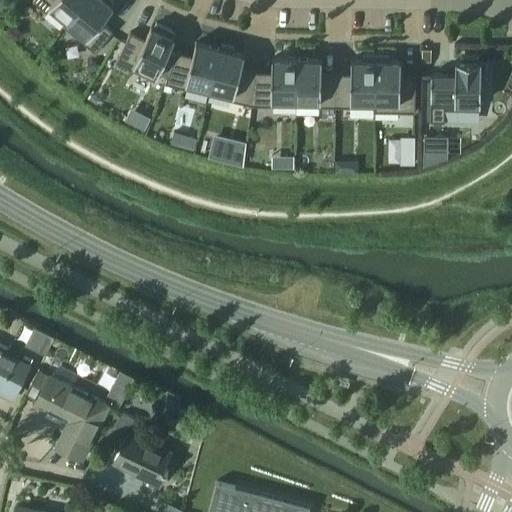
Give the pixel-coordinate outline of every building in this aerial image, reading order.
[(33,0),(33,1),(34,1),(35,1),(47,11),(51,7),(68,21),(64,26),(65,26),(86,0),(33,0)] [(86,0),(65,26),(95,51),(96,52),(114,31),(113,30),(102,21),(114,6),(113,5),(112,4),(114,2),(112,0),(86,0)] [(131,32),(117,62),(118,63),(154,80),(155,81),(159,72),(168,76),(177,54),(169,51),(175,38),(174,37),(173,37),(175,31),(157,23),(154,28),(152,26),(146,39),(141,37),(132,33),(132,32),(131,32)] [(209,94),(221,48),(198,43),(198,42),(197,42),(192,61),(177,58),(179,52),(178,51),(177,54),(166,83),(167,84),(209,94)] [(252,105),(257,72),(256,72),(255,77),(240,74),(245,54),(244,54),(234,52),(235,48),(222,45),(221,48),(209,94),(252,105)] [(376,111),(377,56),(364,56),(364,60),(353,60),(353,59),(352,59),(351,79),(337,79),(337,73),(336,107),(337,107),(375,107),(375,111),(376,111)] [(415,74),(415,80),(401,80),(402,60),(400,60),(390,60),(390,56),(377,56),(376,111),(416,112),(417,74),(415,74)] [(445,109),(449,109),(480,109),(480,110),(481,110),(482,79),(488,79),(488,61),(487,61),(479,61),(479,57),(461,57),(461,61),(457,61),(457,60),(456,60),(456,74),(433,74),(432,74),(431,121),(445,122),(445,109)] [(297,106),(297,59),(274,58),(272,58),(272,78),(257,78),(257,72),(252,105),(253,105),(297,106)] [(336,107),(337,73),(336,73),(336,79),(322,79),(322,59),(321,59),(297,59),(297,106),(336,107)] [(404,162),(420,162),(421,135),(406,134),(404,162)] [(424,151),(448,151),(449,136),(425,135),(424,151)] [(0,386),(13,393),(28,364),(0,349),(0,386)] [(81,457),(107,404),(50,376),(37,402),(48,407),(53,398),(78,410),(69,427),(64,425),(54,444),(81,457)] [(351,383),(337,378),(335,384),(349,388),(351,383)] [(154,484),(169,453),(133,435),(140,421),(123,412),(107,442),(120,448),(112,463),(154,484)] [(309,511),(311,506),(312,504),(217,480),(208,511),(309,511)] [(57,511),(15,503),(13,511),(57,511)]
